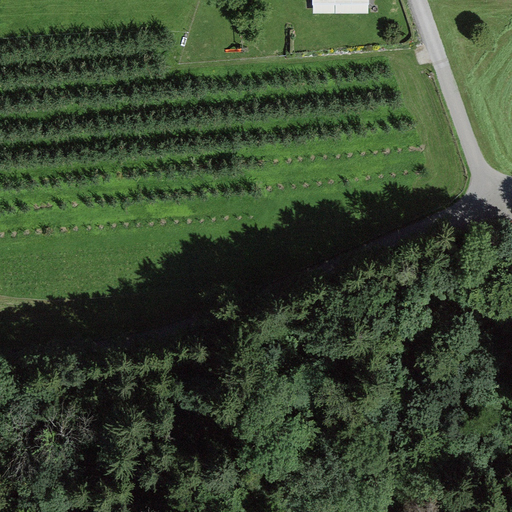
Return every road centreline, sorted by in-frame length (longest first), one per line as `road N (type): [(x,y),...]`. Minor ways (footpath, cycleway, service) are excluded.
road 1 (track): [(0,357),(167,333),(511,189)]
road 2 (track): [(500,194),(424,15)]
